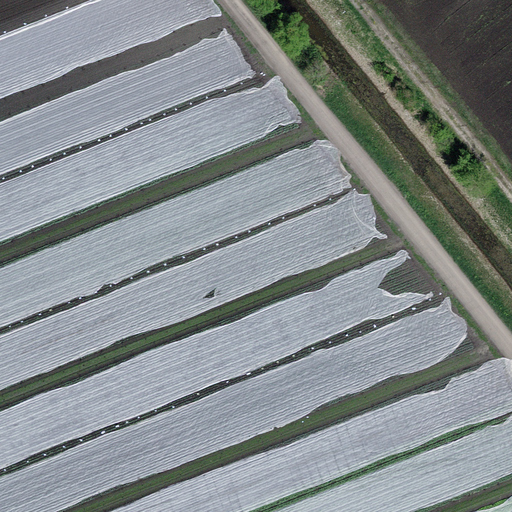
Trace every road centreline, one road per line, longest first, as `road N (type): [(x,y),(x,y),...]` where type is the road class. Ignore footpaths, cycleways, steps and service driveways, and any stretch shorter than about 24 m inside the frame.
road 1 (track): [(511,350),(229,0)]
road 2 (track): [(356,0),(511,192)]
